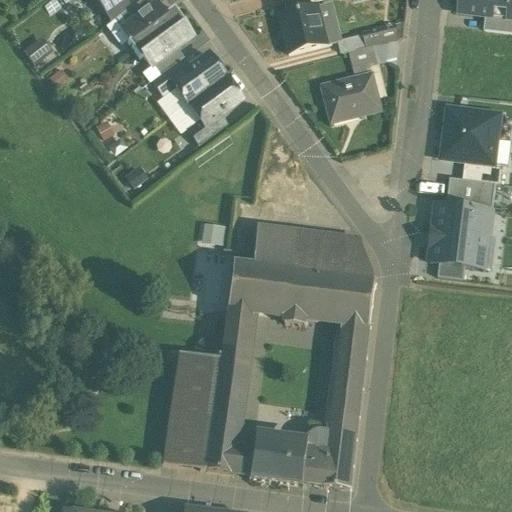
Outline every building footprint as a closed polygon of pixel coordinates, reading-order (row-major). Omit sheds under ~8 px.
[(99,0),(108,12),(121,2),(123,0),(99,0)] [(511,0),(461,0),(460,16),(485,19),(511,22),(511,18),(511,0)] [(108,12),(102,16),(109,26),(125,14),(128,12),(121,2),(108,12)] [(126,28),(121,32),(129,43),(126,45),(132,54),(178,20),(172,11),(162,18),(154,8),(132,24),(126,28)] [(317,10),(280,19),(290,58),(327,49),(317,10)] [(125,14),(119,19),(126,28),(132,24),(125,14)] [(511,21),(511,22),(485,19),(484,32),(511,35),(511,21)] [(178,20),(132,54),(138,62),(142,60),(149,71),(175,52),(190,40),(182,30),(184,28),(178,20)] [(394,28),(363,36),(364,38),(339,44),(343,57),(349,55),(374,49),(394,44),(394,28)] [(48,40),(28,53),(37,66),(57,53),(48,40)] [(374,49),(349,55),(356,82),(372,78),(370,70),(379,68),(374,49)] [(175,52),(159,64),(166,73),(176,66),(182,61),(175,52)] [(183,75),(169,86),(174,92),(186,108),(223,81),(207,58),(183,75)] [(166,73),(159,64),(151,70),(158,79),(166,73)] [(158,79),(150,85),(162,100),(174,92),(169,86),(183,75),(176,66),(166,73),(158,79)] [(356,82),(323,91),(332,127),(333,126),(332,122),(359,116),(360,120),(381,115),(372,78),(356,82)] [(223,81),(186,108),(198,125),(203,131),(217,120),(240,103),(223,81)] [(442,161),(467,165),(495,168),(501,119),(449,112),(442,161)] [(198,125),(186,133),(198,149),(224,130),(217,120),(203,131),(198,125)] [(499,187),(501,169),(495,168),(467,165),(465,183),(499,187)] [(450,181),(447,210),(492,215),(496,187),(450,181)] [(447,210),(436,209),(430,265),(441,266),(465,269),(492,272),(496,241),(489,240),(492,215),(447,210)] [(228,246),(230,227),(204,225),(202,243),(228,246)] [(359,244),(256,231),(252,270),(373,285),(373,284),(375,284),(360,243),(359,243),(359,244)] [(441,266),(440,280),(464,283),(465,269),(441,266)] [(252,270),(234,268),(234,267),(231,267),(231,269),(231,270),(227,310),(226,310),(226,312),(286,320),(307,322),(343,327),(369,330),(370,330),(370,327),(370,324),(371,309),(372,309),(372,306),(373,291),(374,291),(374,287),(375,288),(375,285),(375,284),(373,284),(373,285),(252,270)] [(250,315),(227,312),(220,363),(217,382),(218,382),(241,387),(250,315)] [(307,322),(286,320),(285,327),(287,328),(287,327),(304,329),(304,330),(306,330),(307,322)] [(369,330),(343,327),(332,416),(359,420),(359,418),(359,417),(362,391),(363,391),(363,388),(362,388),(366,361),(367,359),(366,359),(369,330)] [(177,357),(161,469),(177,470),(193,359),(177,357)] [(193,359),(177,470),(205,474),(218,382),(217,382),(220,363),(193,359)] [(241,387),(218,382),(205,474),(248,480),(251,454),(232,452),(241,387)] [(359,420),(332,416),(324,489),(323,490),(350,493),(351,491),(350,491),(353,469),(354,467),(353,467),(356,443),(357,440),(356,440),(359,420)] [(331,430),(311,428),(308,448),(310,448),(310,450),(316,451),(314,463),(319,463),(319,462),(327,463),(331,430)] [(306,448),(254,442),(254,441),(252,441),(251,454),(248,480),(247,482),(249,483),(250,482),(301,488),(301,489),(303,489),(304,486),(324,489),(327,463),(319,462),(319,463),(314,463),(316,451),(310,450),(310,448),(308,448),(306,448)]
